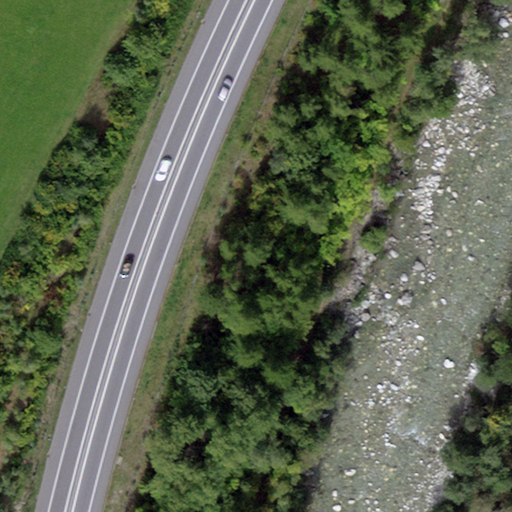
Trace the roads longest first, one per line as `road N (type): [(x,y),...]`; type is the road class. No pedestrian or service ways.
road 1 (trunk): [(81,511),(178,192),(263,0)]
road 2 (trunk): [(236,0),(121,282),(56,511)]
